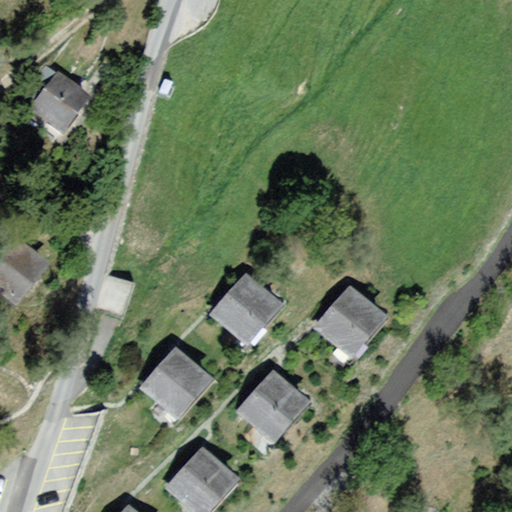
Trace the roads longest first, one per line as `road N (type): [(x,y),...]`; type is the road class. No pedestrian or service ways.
road 1 (residential): [(22,511),(173,0)]
road 2 (residential): [(511,243),(293,511)]
road 3 (track): [(105,0),(0,87)]
